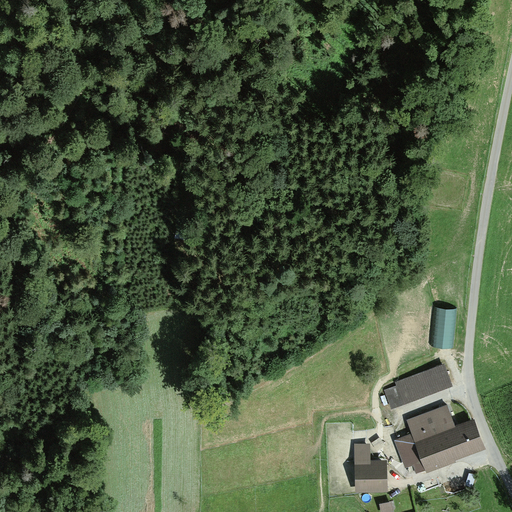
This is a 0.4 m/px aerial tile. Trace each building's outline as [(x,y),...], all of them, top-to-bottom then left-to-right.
[(452,348),(453,308),(435,307),(434,347),(452,348)] [(440,368),(385,390),(391,404),(445,382),(440,368)] [(443,410),(408,423),(413,435),(398,441),(409,471),(477,446),(469,424),(451,431),(443,410)] [(364,446),(354,446),(355,489),(381,489),(381,462),(364,462),(364,446)] [(389,501),(378,503),(379,511),(384,511),(391,511),(389,501)]
